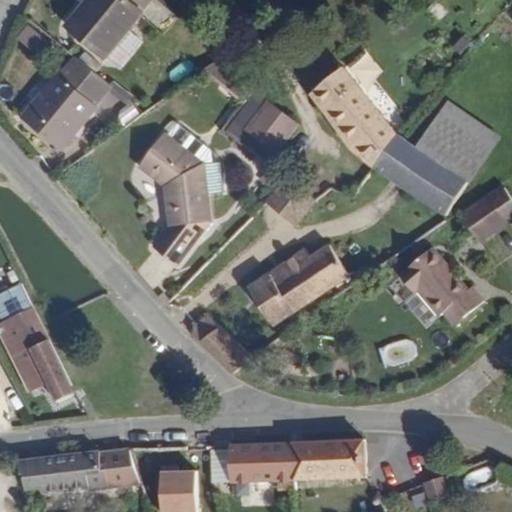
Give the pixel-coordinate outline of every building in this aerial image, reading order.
[(86,0),(63,26),(93,54),(132,12),(130,10),(139,0),(86,0)] [(34,45),(55,66),(65,55),(44,35),(34,45)] [(102,115),(98,111),(113,97),(80,65),(30,115),(66,151),(102,115)] [(247,115),(262,104),(224,69),(207,81),(247,115)] [(318,109),(369,164),(385,174),(404,141),(349,83),(318,109)] [(478,191),(511,148),(511,144),(465,109),(426,156),(478,191)] [(245,140),(280,167),(303,137),(269,110),(245,140)] [(215,175),(211,164),(175,140),(165,152),(204,179),(215,175)] [(385,174),(457,219),(478,191),(426,156),(406,142),(404,141),(385,174)] [(223,233),(214,208),(204,179),(165,152),(141,183),(167,203),(179,242),(162,262),(183,279),(223,233)] [(214,208),(229,202),(219,173),(215,175),(204,179),(214,208)] [(511,221),(511,192),(509,188),(495,198),(511,221)] [(469,218),(487,243),(511,224),(511,221),(495,198),(469,218)] [(295,226),(323,244),(339,223),(324,212),(309,203),(295,226)] [(463,324),(495,299),(483,284),(480,287),(448,247),(413,274),(445,313),(451,309),(463,324)] [(253,295),(278,329),(350,276),(330,248),(310,263),(305,256),(253,295)] [(0,315),(4,324),(0,326),(0,335),(25,388),(44,381),(55,403),(73,393),(47,340),(20,284),(0,292),(0,315)] [(243,368),(256,358),(210,318),(192,337),(237,376),(243,368)] [(159,342),(151,335),(146,339),(154,347),(159,342)] [(379,347),(385,368),(418,359),(413,338),(379,347)] [(228,481),(366,478),(363,441),(228,444),(228,481)] [(104,500),(154,494),(144,461),(32,471),(33,485),(37,485),(37,499),(54,498),(54,502),(104,498),(104,500)] [(193,511),(195,472),(161,471),(160,511),(193,511)] [(431,502),(450,496),(443,476),(439,477),(424,482),(431,502)]
